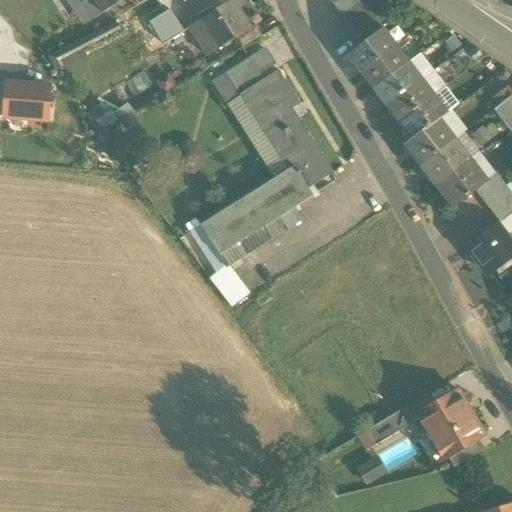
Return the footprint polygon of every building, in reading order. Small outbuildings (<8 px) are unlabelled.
[(101,14),(92,0),(86,0),(77,6),(76,7),(87,24),(101,14)] [(123,0),(92,0),(101,14),(123,0)] [(146,0),(138,5),(149,23),(169,10),(162,0),(146,0)] [(170,11),(186,1),(185,0),(162,0),(169,10),(170,11)] [(360,0),(341,0),(333,6),(341,15),(360,0)] [(368,10),(360,0),(341,15),(348,25),(368,10)] [(199,21),(217,49),(235,38),(249,29),(232,1),(199,21)] [(149,23),(156,34),(176,21),(170,11),(169,10),(149,23)] [(375,19),(368,10),(348,25),(355,34),(375,19)] [(382,29),(375,19),(355,34),(363,44),(379,31),(382,29)] [(184,33),(176,21),(156,34),(163,45),(184,33)] [(206,56),(217,49),(199,21),(188,28),(206,56)] [(235,38),(241,47),(260,36),(254,26),(249,29),(235,38)] [(383,28),(382,29),(379,31),(393,49),(396,46),(383,28)] [(348,56),(361,73),(393,49),(379,31),(363,44),(348,56)] [(267,48),(249,59),(259,75),(277,65),(267,48)] [(405,66),(393,49),(361,73),(374,90),(405,66)] [(418,82),(433,71),(420,54),(405,66),(418,82)] [(225,74),(240,98),(241,98),(240,96),(263,81),(259,75),(249,59),(225,74)] [(418,82),(405,66),(374,90),(387,106),(418,82)] [(293,168),(308,190),(332,174),(292,110),(299,105),(278,71),(263,81),(240,96),(241,98),(243,101),(263,132),(268,129),(292,168),(293,168)] [(433,71),(418,82),(431,99),(446,87),(433,71)] [(169,74),(156,82),(165,96),(178,88),(169,74)] [(212,82),(229,109),(230,109),(243,101),(241,98),(240,98),(225,74),(212,82)] [(431,99),(418,82),(387,106),(400,123),(431,99)] [(50,88),(5,85),(3,117),(48,121),(50,88)] [(446,87),(431,99),(443,116),(451,110),(459,104),(446,87)] [(499,106),(511,95),(511,92),(508,87),(493,99),(499,106)] [(493,110),(509,131),(511,128),(511,95),(499,106),(493,110)] [(443,116),(431,99),(400,123),(412,140),(436,122),(443,116)] [(263,132),(243,101),(230,109),(275,179),(292,168),(268,129),(263,132)] [(106,102),(90,112),(102,131),(118,121),(106,102)] [(455,139),(463,133),(467,130),(451,110),(443,116),(436,122),(451,142),(455,139)] [(451,142),(436,122),(412,140),(405,146),(420,166),(451,142)] [(471,160),(479,154),(463,133),(455,139),(471,160)] [(467,163),(471,160),(455,139),(451,142),(467,163)] [(467,163),(451,142),(420,166),(436,187),(467,163)] [(487,180),(495,174),(479,154),(471,160),(487,180)] [(471,160),(467,163),(483,183),(487,180),(471,160)] [(483,183),(467,163),(436,187),(452,207),(451,208),(452,209),(476,191),(488,182),(487,180),(483,183)] [(219,257),(226,269),(231,266),(302,222),(297,212),(296,213),(294,209),(313,197),(308,190),(293,168),(292,168),(275,179),(200,227),(191,232),(211,263),(219,257)] [(495,174),(487,180),(488,182),(476,191),(485,203),(505,187),(495,174)] [(485,203),(493,212),(511,197),(511,196),(505,187),(485,203)] [(511,197),(493,212),(501,223),(511,214),(511,197)] [(511,214),(501,223),(510,234),(511,232),(511,214)] [(467,247),(489,276),(511,258),(511,247),(496,225),(467,247)] [(373,240),(338,259),(366,311),(401,292),(373,240)] [(231,266),(226,269),(210,281),(231,308),(252,294),(231,266)] [(436,461),(438,464),(448,458),(478,440),(485,436),(473,416),(471,417),(457,393),(415,417),(425,434),(422,435),(420,443),(428,456),(433,458),(434,457),(433,459),(436,461)] [(367,431),(376,446),(412,424),(404,410),(367,431)] [(448,458),(454,468),(484,451),(478,440),(448,458)] [(511,511),(511,503),(481,511),(511,511)]
